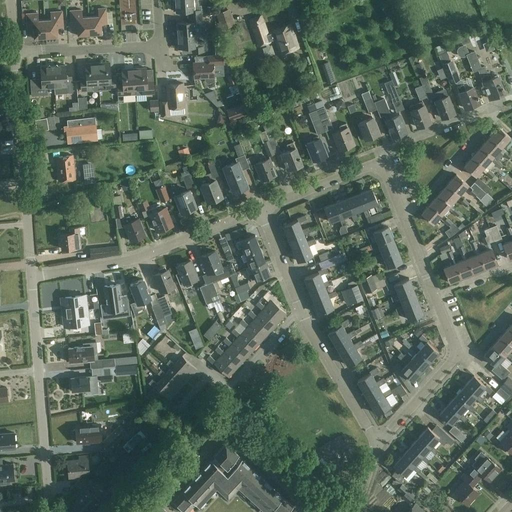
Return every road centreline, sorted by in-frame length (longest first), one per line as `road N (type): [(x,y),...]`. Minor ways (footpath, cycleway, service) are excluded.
road 1 (residential): [(376,443),(456,353),(382,169),(261,210)]
road 2 (residential): [(331,511),(306,491),(291,493),(223,430),(167,493),(158,485),(131,511)]
road 3 (residential): [(261,210),(130,261),(31,276)]
road 4 (residential): [(31,276),(13,54)]
road 5 (residential): [(156,0),(155,48),(13,54)]
road 6 (residential): [(175,411),(211,374),(227,387),(300,311)]
road 7 (residential): [(376,443),(300,311)]
road 8 (residential): [(49,511),(39,371)]
